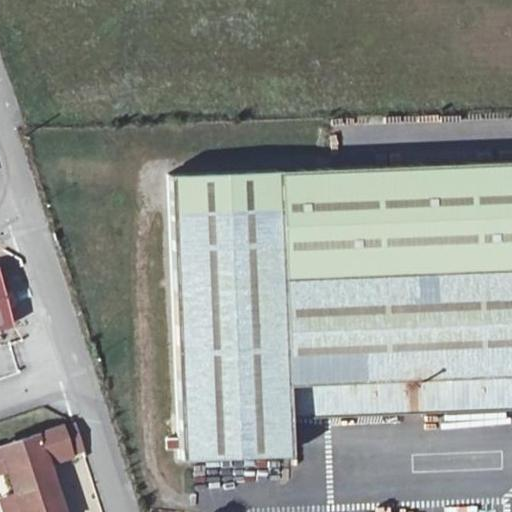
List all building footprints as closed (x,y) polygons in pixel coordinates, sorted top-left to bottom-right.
[(511,159),(167,173),(178,457),(289,453),(287,414),(511,404),(511,159)] [(0,326),(10,323),(0,286),(0,326)] [(73,421),(60,425),(70,454),(83,449),(73,421)] [(63,511),(46,461),(70,454),(60,425),(0,445),(0,470),(7,469),(14,492),(20,511),(63,511)] [(20,511),(14,492),(0,495),(0,496),(5,511),(20,511)]
